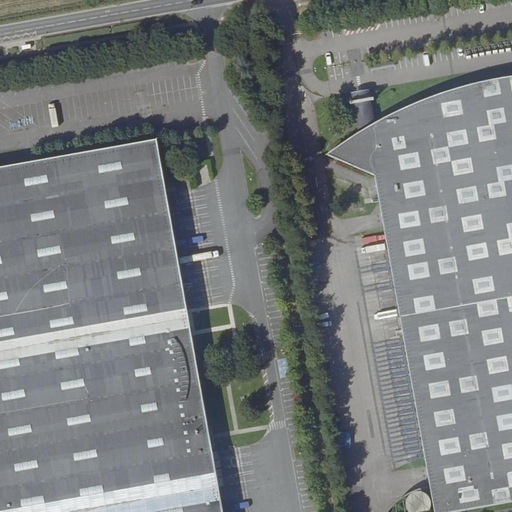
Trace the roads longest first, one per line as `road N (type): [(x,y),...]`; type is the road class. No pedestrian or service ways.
road 1 (unknown): [(247,234),(272,219),(273,192),(251,133),(223,105),(0,148)]
road 2 (tertiary): [(0,34),(198,0)]
road 3 (unknown): [(216,65),(86,84)]
